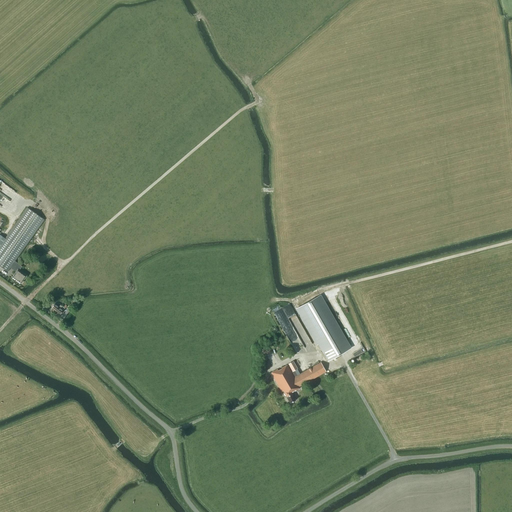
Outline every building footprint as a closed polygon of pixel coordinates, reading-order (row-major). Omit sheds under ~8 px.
[(5,238),(0,234),(0,265),(8,271),(10,267),(16,271),(12,277),(21,283),(26,275),(19,270),(22,266),(15,261),(44,219),(27,207),(5,238)] [(297,308),(327,361),(350,348),(319,295),(297,308)] [(52,308),(60,314),(63,310),(65,308),(67,306),(65,304),(63,307),(59,303),(55,304),(52,308)] [(64,318),(71,307),(69,305),(62,316),(64,318)] [(299,386),(328,370),(322,361),(297,375),(295,370),(292,371),(291,372),(287,364),(283,367),(283,366),(271,373),(282,392),(283,391),(290,403),(295,400),(291,393),(300,388),(299,386)] [(293,361),(288,364),(292,371),(295,370),(297,368),(293,361)]
